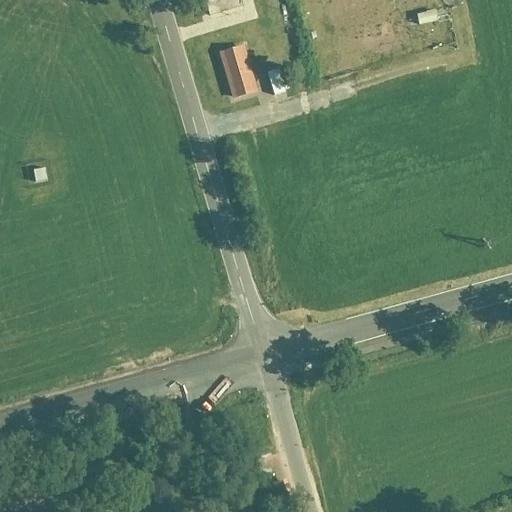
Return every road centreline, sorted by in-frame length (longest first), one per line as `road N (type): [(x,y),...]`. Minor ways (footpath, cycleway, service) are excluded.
road 1 (tertiary): [(155,0),(263,358)]
road 2 (tertiary): [(0,430),(263,358)]
road 3 (tertiary): [(263,358),(511,288)]
road 4 (unclassified): [(263,358),(310,511)]
